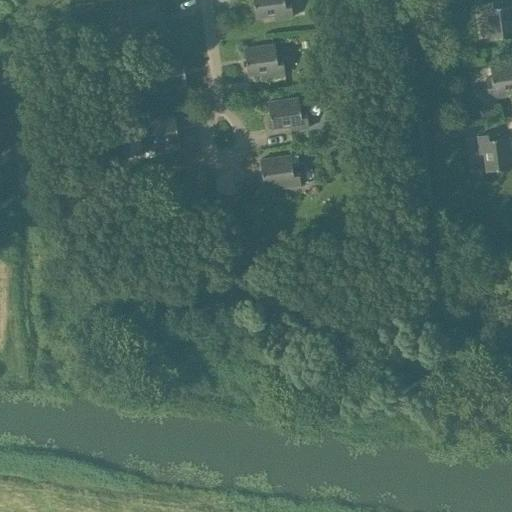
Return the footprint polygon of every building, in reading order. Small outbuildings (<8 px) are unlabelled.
[(251,0),(254,19),(273,16),(273,20),(292,17),(289,0),(251,0)] [(481,4),(483,22),(487,22),(489,40),(511,37),(511,5),(501,7),(500,1),(481,4)] [(128,20),(122,21),(125,41),(143,38),(142,34),(161,31),(157,4),(126,9),(128,20)] [(445,6),(434,7),(435,19),(447,18),(445,6)] [(109,51),(107,44),(99,45),(100,52),(109,51)] [(242,49),(246,76),(265,73),(265,77),(284,75),(281,55),(275,56),(273,44),(242,49)] [(146,75),(149,94),(167,92),(166,88),(185,85),(181,58),(150,62),(152,74),(146,75)] [(490,78),(484,79),(487,98),(505,96),(505,92),(511,90),(511,63),(489,67),(490,78)] [(367,75),(366,68),(358,69),(359,76),(367,75)] [(297,98),(266,102),(270,129),(289,127),(289,131),(307,128),(305,109),(299,109),(297,98)] [(144,131),(138,132),(141,151),(159,149),(159,145),(177,142),(173,115),(142,120),(144,131)] [(476,136),(479,154),(483,154),(485,172),(511,168),(511,166),(508,138),(497,139),(496,133),(476,136)] [(258,160),(262,187),(281,184),(281,188),(300,186),(297,166),(291,167),(289,156),(258,160)] [(381,176),(373,176),(374,184),(382,183),(381,176)]
